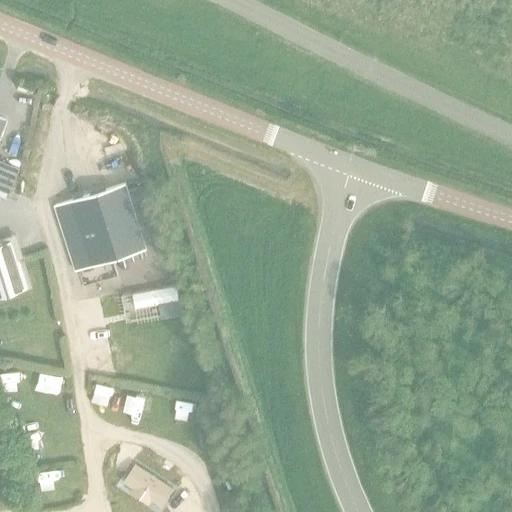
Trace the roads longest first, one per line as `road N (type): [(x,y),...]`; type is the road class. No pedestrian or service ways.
road 1 (tertiary): [(349,164),(0,25)]
road 2 (tertiary): [(357,511),(325,423),(317,360),(320,294),(349,164)]
road 3 (tertiary): [(511,220),(349,164)]
